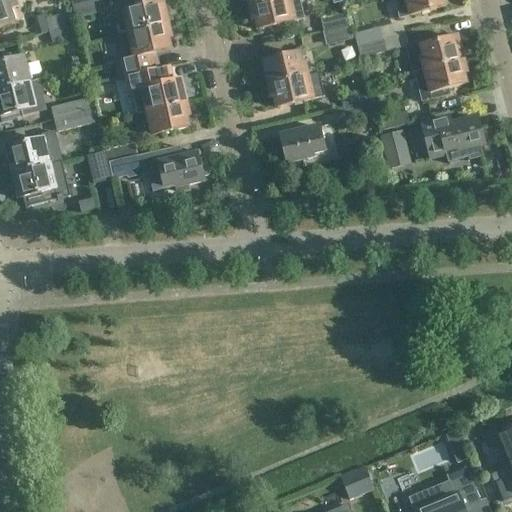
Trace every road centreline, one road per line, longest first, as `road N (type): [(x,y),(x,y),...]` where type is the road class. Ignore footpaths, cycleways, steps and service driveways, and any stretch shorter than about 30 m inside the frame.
road 1 (residential): [(0,273),(264,246)]
road 2 (residential): [(264,246),(203,0)]
road 3 (residential): [(264,246),(511,231)]
